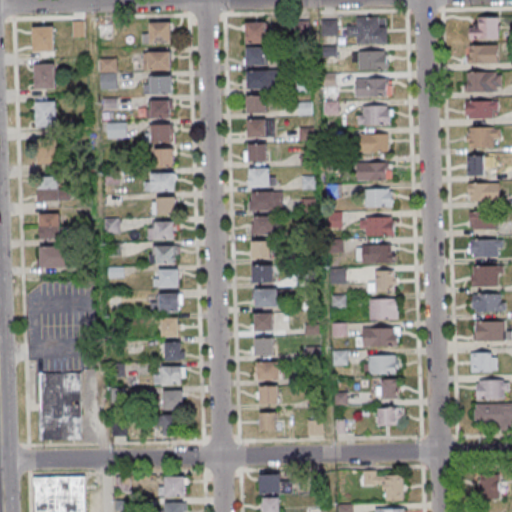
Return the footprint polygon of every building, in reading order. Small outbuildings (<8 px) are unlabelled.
[(499,17),(479,17),(479,27),(470,27),(470,38),(499,38),(499,17)] [(338,20),(322,20),(322,34),(338,34),(338,20)] [(171,22),(150,22),(150,33),(142,33),(142,43),(171,43),(171,22)] [(245,43),(267,43),(266,22),(245,22),(245,43)] [(308,35),(309,23),(295,23),(294,35),(308,35)] [(98,26),(98,39),(111,39),(111,26),(98,26)] [(51,28),(34,28),(34,51),(51,51),(51,28)] [(470,62),(498,62),(498,45),(470,45),(470,62)] [(245,47),(245,65),(266,65),(266,47),(245,47)] [(171,70),(171,51),(143,51),(143,70),(171,70)] [(358,51),(358,69),(387,69),(387,51),(358,51)] [(117,89),(117,59),(100,58),(100,89),(117,89)] [(34,63),(34,88),(56,88),(56,63),(34,63)] [(247,89),(270,89),(270,71),(247,71),(247,89)] [(501,72),(465,72),(465,92),(501,92),(501,72)] [(336,87),(336,75),(325,75),(325,87),(336,87)] [(144,93),(172,93),(172,76),(144,76),(144,93)] [(355,78),(355,96),(390,96),(390,78),(355,78)] [(267,112),(267,95),(246,95),(246,112),(267,112)] [(172,100),(146,100),(146,119),(172,119),(172,100)] [(57,101),(36,101),(36,127),(57,127),(57,101)] [(465,119),(498,119),(498,101),(465,101),(465,119)] [(311,114),(311,103),(298,103),(298,114),(311,114)] [(358,125),(391,125),(391,105),(358,105),(358,125)] [(275,119),(247,119),(247,137),(275,137),(275,119)] [(127,122),(106,122),(106,137),(127,137),(127,122)] [(171,124),(146,124),(146,143),(171,143),(171,124)] [(498,149),(498,128),(467,128),(467,149),(498,149)] [(361,152),(389,152),(389,133),(361,133),(361,152)] [(38,164),(58,163),(57,141),(37,142),(38,164)] [(267,161),(267,144),(247,144),(247,161),(267,161)] [(155,166),(174,166),(174,148),(156,148),(155,166)] [(486,156),(467,156),(467,177),(486,177),(486,156)] [(391,162),(357,162),(357,180),(391,180),(391,162)] [(248,168),(248,186),(275,186),(275,168),(248,168)] [(175,191),(175,172),(145,172),(145,191),(175,191)] [(59,176),(37,176),(37,201),(59,201),(59,176)] [(500,201),(500,183),(467,183),(467,201),(500,201)] [(366,188),(366,206),(392,206),(392,188),(366,188)] [(283,191),(250,191),(250,210),(283,210),(283,191)] [(159,197),(159,214),(176,214),(176,197),(159,197)] [(468,211),(468,229),(497,229),(497,211),(468,211)] [(39,213),(39,238),(60,238),(60,213),(39,213)] [(273,216),(251,216),(251,235),(273,235),(273,216)] [(360,217),(360,235),(394,235),(394,217),(360,217)] [(148,239),(176,239),(176,222),(148,222),(148,239)] [(503,239),(470,239),(470,256),(503,256),(503,239)] [(270,242),(251,242),(251,259),(270,259),(270,242)] [(394,244),(358,244),(358,262),(394,262),(394,244)] [(40,267),(70,267),(70,246),(40,246),(40,267)] [(177,263),(177,246),(150,246),(150,263),(177,263)] [(252,266),(252,283),(273,283),(273,266),(252,266)] [(503,286),(503,266),(472,266),(472,286),(503,286)] [(179,269),(154,269),(154,286),(179,286),(179,269)] [(396,291),(396,270),(375,270),(375,291),(396,291)] [(253,308),(279,308),(279,291),(253,291),(253,308)] [(182,293),(153,293),(153,311),(182,311),(182,293)] [(505,294),(472,294),(472,311),(505,311),(505,294)] [(397,298),(370,298),(370,318),(397,318),(397,298)] [(273,314),(254,314),(254,332),(273,332),(273,314)] [(179,317),(162,317),(162,335),(179,335),(179,317)] [(510,341),(510,321),(475,321),(475,341),(510,341)] [(399,328),(357,327),(357,346),(399,346),(399,328)] [(275,356),(275,339),(255,339),(255,356),(275,356)] [(181,359),(181,342),(159,342),(159,359),(181,359)] [(470,372),(497,372),(497,352),(470,352),(470,372)] [(369,374),(398,374),(398,355),(369,355),(369,374)] [(256,379),(282,379),(282,362),(256,362),(256,379)] [(155,366),(155,384),(184,384),(184,366),(155,366)] [(82,440),(82,374),(40,374),(40,440),(82,440)] [(399,398),(398,379),(373,380),(374,399),(399,398)] [(509,399),(509,379),(476,379),(476,399),(509,399)] [(278,403),(278,385),(259,385),(259,403),(278,403)] [(184,408),(184,390),(163,390),(163,408),(184,408)] [(511,402),(475,403),(475,426),(511,426),(511,419),(511,402)] [(377,426),(399,426),(399,407),(377,407),(377,426)] [(259,412),(259,430),(276,430),(276,412),(259,412)] [(162,435),(181,435),(181,415),(162,415),(162,435)] [(324,435),(324,420),(308,420),(308,435),(324,435)] [(405,499),(405,472),(363,472),(363,485),(384,485),(384,500),(405,499)] [(259,493),(293,493),(293,482),(281,482),(281,475),(259,475),(259,493)] [(479,499),(500,499),(500,475),(479,475),(479,499)] [(34,476),(33,511),(86,511),(86,476),(34,476)] [(159,498),(186,498),(186,477),(163,477),(163,488),(159,488),(159,498)] [(279,511),(280,498),(262,498),(261,511),(279,511)] [(183,511),(184,503),(162,503),(161,511),(183,511)]
